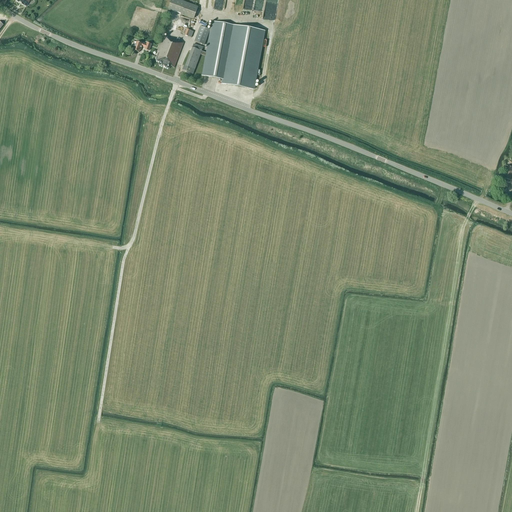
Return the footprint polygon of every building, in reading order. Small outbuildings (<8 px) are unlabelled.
[(194,19),(198,7),(178,0),(171,0),(168,9),(194,19)] [(215,0),(214,8),(222,9),(223,0),(215,0)] [(207,49),(205,56),(202,76),(223,79),(222,84),(254,90),(265,31),(212,22),(207,49)] [(195,41),(204,45),(210,30),(200,26),(195,41)] [(184,35),(191,38),(193,32),(187,29),(184,35)] [(169,39),(163,37),(157,52),(159,52),(156,61),(160,62),(159,65),(169,69),(170,66),(174,68),(183,43),(179,42),(180,39),(177,38),(176,41),(170,38),(169,39)] [(141,49),(142,47),(145,48),(145,49),(149,51),(151,45),(147,43),(146,45),(143,44),(142,45),(136,42),(133,51),(139,53),(140,49),(141,49)] [(205,56),(207,49),(203,48),(193,44),(185,66),(184,66),(182,70),(193,74),(194,70),(200,55),(205,56)] [(504,179),(510,180),(511,170),(511,167),(504,166),(501,178),(505,179),(504,179)]
